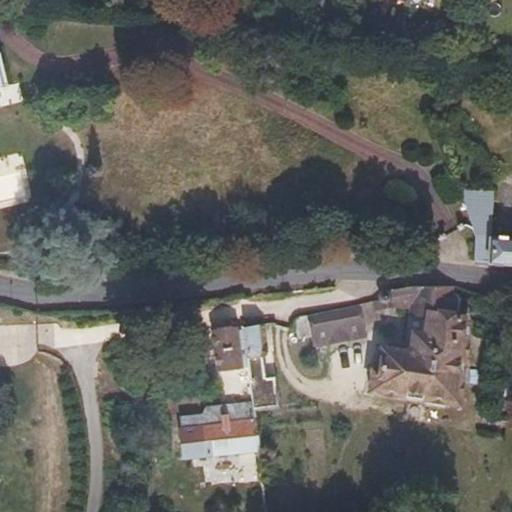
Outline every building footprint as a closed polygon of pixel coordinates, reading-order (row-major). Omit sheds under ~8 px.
[(511,239),(490,238),(488,263),(511,264),(511,239)] [(381,299),(381,300),(310,314),(320,359),(364,350),(360,336),(372,333),(369,319),(389,315),(389,320),(411,321),(411,326),(431,327),(430,347),(419,347),(418,360),(413,365),(389,365),(388,399),(461,401),(461,399),(464,318),(453,318),(454,287),(415,287),(384,292),(383,292),(382,292),(382,293),(381,293),(381,294),(381,295),(380,295),(380,296),(380,297),(380,298),(381,298),(381,299)] [(244,328),(250,384),(252,406),(253,409),(276,406),(273,376),(263,377),(260,353),(265,347),(262,324),(244,328)] [(234,332),(210,333),(212,371),(236,370),(234,332)] [(252,406),(198,409),(201,456),(257,453),(253,409),(252,406)]
